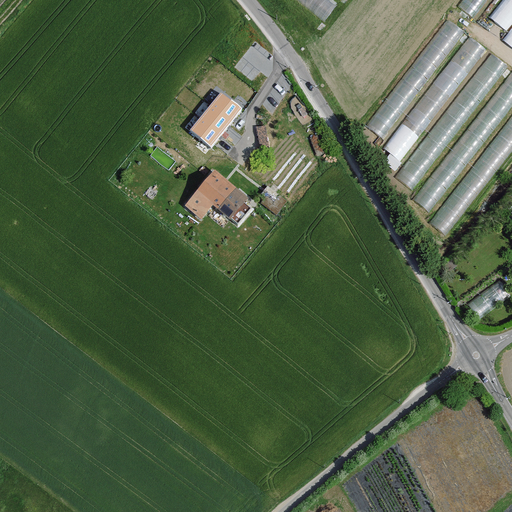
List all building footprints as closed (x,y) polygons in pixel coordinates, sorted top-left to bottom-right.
[(301,0),(328,20),(340,3),(335,0),(301,0)] [(475,16),(487,0),(463,0),(460,4),(475,16)] [(511,0),(503,0),(492,17),(509,29),(511,24),(511,0)] [(389,138),(463,27),(446,16),(373,127),(389,138)] [(422,134),(486,46),(470,35),(406,123),(422,134)] [(418,186),(507,62),(490,50),(401,174),(418,186)] [(511,70),(414,198),(431,211),(511,104),(511,70)] [(244,114),(219,94),(191,132),(215,152),(244,114)] [(450,235),(511,149),(511,114),(433,223),(450,235)] [(401,159),(420,135),(404,123),(385,147),(401,159)] [(169,168),(176,159),(159,146),(152,155),(169,168)] [(218,175),(188,209),(203,221),(217,209),(235,224),(252,204),(218,175)] [(481,315),(511,293),(501,280),(471,302),(481,315)]
